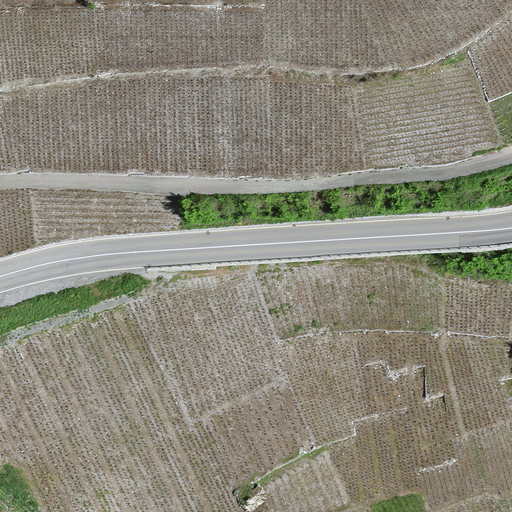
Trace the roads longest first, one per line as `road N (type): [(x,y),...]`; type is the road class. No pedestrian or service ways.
road 1 (tertiary): [(0,276),(136,251),(511,227)]
road 2 (track): [(0,183),(324,185),(511,158)]
